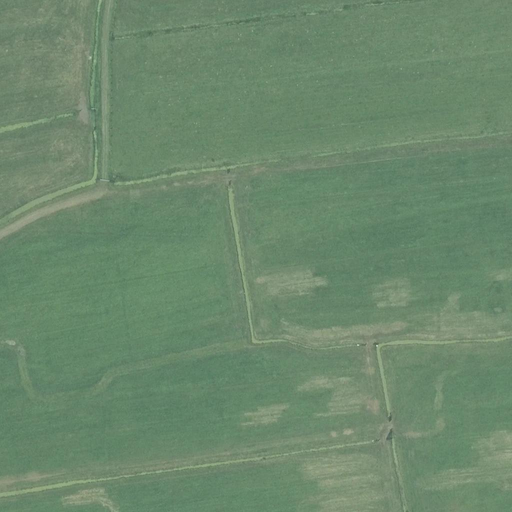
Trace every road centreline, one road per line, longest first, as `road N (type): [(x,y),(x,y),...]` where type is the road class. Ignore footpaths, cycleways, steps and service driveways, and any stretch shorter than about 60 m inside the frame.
road 1 (track): [(102,193),(110,0)]
road 2 (track): [(102,193),(235,177)]
